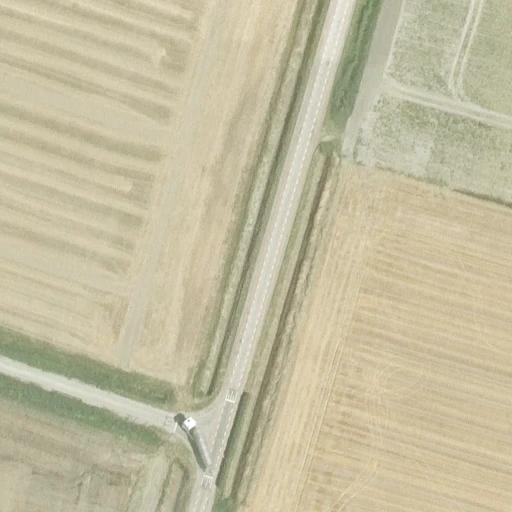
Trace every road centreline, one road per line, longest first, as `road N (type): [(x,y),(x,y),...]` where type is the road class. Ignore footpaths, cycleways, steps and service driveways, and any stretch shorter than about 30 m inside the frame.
road 1 (unclassified): [(219,437),(343,0)]
road 2 (unclassified): [(219,437),(0,364)]
